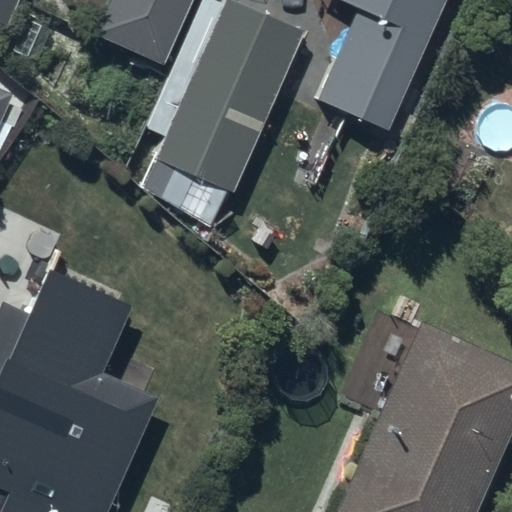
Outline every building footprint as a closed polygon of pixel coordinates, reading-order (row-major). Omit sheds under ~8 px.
[(0,0),(0,30),(3,32),(16,0),(0,0)] [(106,0),(91,36),(162,67),(191,0),(106,0)] [(300,31),(228,0),(221,0),(154,157),(231,190),(300,31)] [(447,0),(327,0),(351,10),(310,104),(387,137),(447,0)] [(125,311),(38,272),(19,316),(0,307),(0,511),(101,511),(152,398),(97,374),(125,311)] [(511,423),(511,369),(416,325),(328,511),(483,511),(509,459),(498,454),(511,423)]
